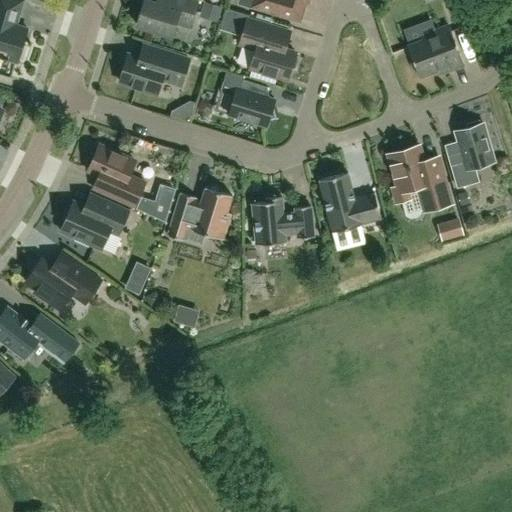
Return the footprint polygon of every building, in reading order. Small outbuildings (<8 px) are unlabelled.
[(0,0),(0,57),(4,58),(3,61),(7,62),(7,59),(17,62),(18,58),(22,59),(26,46),(22,45),(27,29),(16,25),(19,13),(23,0),(22,0),(0,0)] [(189,27),(197,0),(155,0),(155,3),(145,0),(144,0),(137,25),(171,36),(175,23),(189,27)] [(239,0),(239,2),(289,17),(300,21),(304,7),(306,0),(239,0)] [(511,0),(496,0),(500,15),(511,11),(511,0)] [(242,36),(247,19),(225,12),(220,29),(242,36)] [(250,67),(288,79),(291,68),(293,68),(296,67),(298,59),(297,56),(295,56),(296,53),(284,50),(287,41),(289,32),(247,19),(239,44),(256,49),(250,67)] [(432,38),(407,47),(412,59),(410,63),(412,70),(417,72),(418,76),(447,65),(449,69),(460,65),(463,64),(449,27),(435,32),(432,38)] [(181,84),(189,59),(142,45),(140,51),(138,58),(128,55),(119,81),(157,93),(162,78),(181,84)] [(266,92),(267,87),(239,79),(228,115),(266,127),(268,120),(276,118),(273,106),(275,100),(264,97),(266,92)] [(478,181),(474,167),(494,162),(483,123),(480,124),(479,120),(466,124),(468,127),(455,131),(463,158),(456,160),(450,162),(457,187),(478,181)] [(135,161),(99,145),(95,154),(92,153),(85,167),(89,168),(88,170),(99,175),(96,182),(93,189),(134,207),(145,182),(129,175),(135,161)] [(408,190),(417,187),(424,211),(451,203),(438,157),(430,159),(423,161),(419,145),(388,154),(397,186),(394,189),(393,193),(394,197),(398,200),(401,201),(405,200),(408,197),(409,193),(408,190)] [(348,172),(318,180),(332,232),(361,225),(361,224),(381,219),(374,193),(365,195),(354,198),(348,172)] [(180,193),(167,235),(183,240),(187,228),(192,230),(218,238),(222,224),(227,226),(231,213),(227,212),(232,195),(205,187),(200,204),(194,203),(196,197),(188,195),(180,193)] [(73,201),(60,231),(101,249),(110,230),(119,234),(129,211),(90,193),(87,200),(84,206),(73,201)] [(266,202),(252,203),(256,245),(286,242),(285,234),(297,233),(297,238),(313,237),(310,206),(299,207),(294,207),(295,212),(283,213),(281,196),(266,198),(266,202)] [(168,207),(153,202),(141,198),(136,209),(163,223),(168,207)] [(459,218),(437,224),(442,241),(464,235),(459,218)] [(299,244),(302,256),(315,253),(312,241),(299,244)] [(52,266),(41,258),(39,261),(35,262),(30,269),(30,274),(25,281),(36,289),(35,292),(60,309),(71,293),(85,303),(101,280),(61,253),(57,259),(52,266)] [(167,317),(192,319),(193,305),(169,303),(167,317)] [(36,318),(32,323),(20,314),(19,315),(7,306),(0,315),(0,340),(24,359),(36,343),(63,364),(79,343),(55,325),(56,324),(40,312),(36,318)] [(0,391),(13,377),(0,364),(0,391)]
